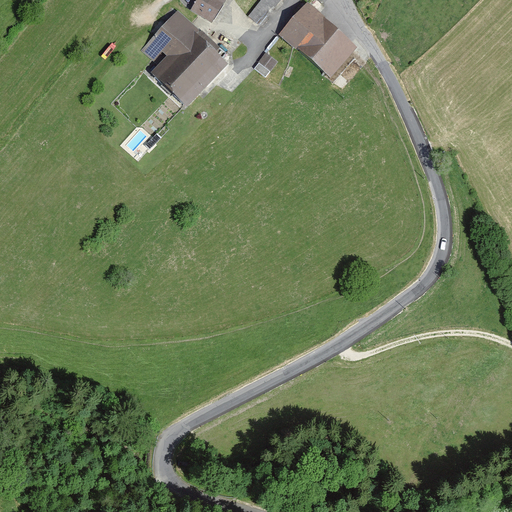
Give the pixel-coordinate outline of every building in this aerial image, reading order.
[(200,0),(193,12),(215,26),(230,0),(200,0)] [(261,0),(249,16),(260,25),(279,0),(261,0)] [(311,5),(283,36),(334,82),(362,50),(311,5)] [(176,14),(143,48),(153,57),(162,47),(170,55),(155,71),(187,101),(222,63),(212,53),(217,48),(198,31),(197,33),(176,14)] [(266,54),(254,69),(266,78),(278,63),(266,54)]
